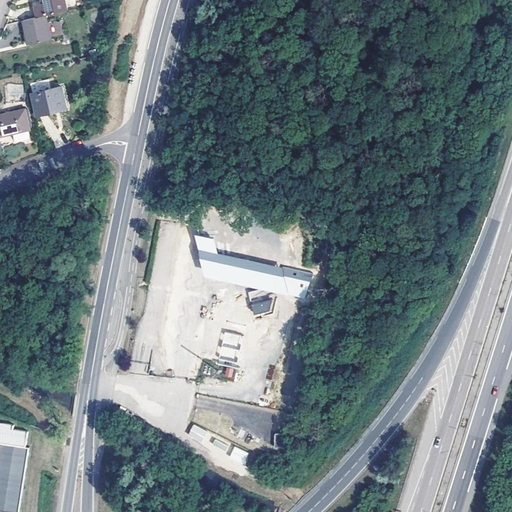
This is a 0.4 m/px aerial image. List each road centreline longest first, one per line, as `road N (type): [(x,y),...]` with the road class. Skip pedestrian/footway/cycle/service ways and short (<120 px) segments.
road 1 (motorway): [(511,184),(437,344),(387,420),(303,511)]
road 2 (motorway): [(511,217),(419,511)]
road 3 (secondary): [(135,145),(83,430)]
road 4 (motorway): [(453,511),(511,323)]
road 5 (secondary): [(169,0),(135,145)]
road 6 (residential): [(0,182),(92,147),(135,145)]
